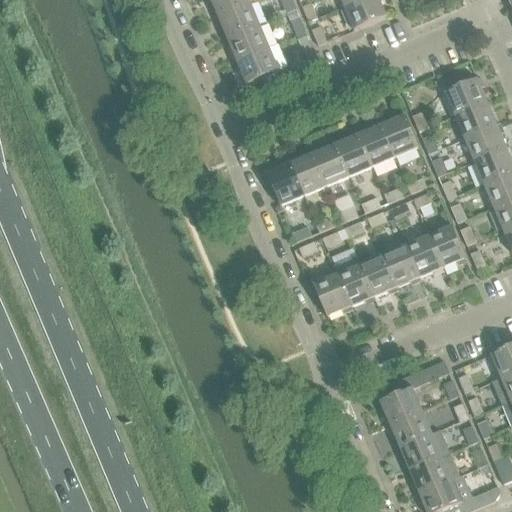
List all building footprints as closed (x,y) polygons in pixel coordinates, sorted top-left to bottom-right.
[(209,0),(217,19),(252,5),(249,0),(209,0)] [(287,17),(297,13),(291,0),(282,0),(280,1),(287,17)] [(340,0),(345,10),(369,0),(340,0)] [(388,20),(379,0),(369,0),(345,10),(355,34),(388,20)] [(252,5),(217,19),(227,42),(261,28),(252,5)] [(303,10),(309,26),(318,22),(311,6),(303,10)] [(296,40),(306,36),(300,20),(290,24),(296,40)] [(261,28),(227,42),(237,65),(271,51),(261,28)] [(319,49),(329,45),(322,29),(313,33),(319,49)] [(307,63),(316,59),(310,44),(301,48),(307,63)] [(271,51),(237,65),(247,88),(260,83),(265,94),(290,84),(285,72),(281,74),(271,51)] [(446,96),(456,120),(489,106),(480,82),(446,96)] [(456,120),(465,143),(499,129),(489,106),(456,120)] [(421,135),(430,131),(423,116),(414,119),(421,135)] [(407,118),(383,128),(397,162),(421,152),(407,118)] [(383,128),(360,138),(374,171),(397,162),(383,128)] [(465,143),(475,166),(509,152),(499,129),(465,143)] [(423,141),(430,158),(438,154),(431,137),(423,141)] [(360,138),(337,147),(351,181),(374,171),(360,138)] [(337,147),(315,157),(329,190),(351,181),(337,147)] [(475,166),(484,189),(511,177),(511,159),(509,152),(475,166)] [(315,157),(292,166),(306,200),(329,190),(315,157)] [(433,164),(440,181),(448,177),(442,160),(433,164)] [(282,210),(306,200),(292,166),(268,176),(282,210)] [(511,177),(484,189),(494,212),(511,204),(511,177)] [(408,189),(412,197),(427,191),(424,182),(408,189)] [(442,187),(449,204),(458,200),(451,183),(442,187)] [(385,198),(389,207),(405,200),(401,191),(385,198)] [(430,197),(415,203),(418,211),(433,205),(430,197)] [(363,208),(366,216),(382,210),(378,201),(363,208)] [(511,204),(494,212),(504,235),(511,231),(511,204)] [(452,210),(459,227),(468,223),(461,206),(452,210)] [(407,207),(392,213),(395,221),(411,215),(407,207)] [(339,216),(344,226),(359,220),(354,210),(339,216)] [(384,216),(369,223),(372,231),(388,224),(384,216)] [(317,226),(321,236),(336,229),(332,219),(317,226)] [(365,235),(361,226),(346,232),(350,241),(365,235)] [(453,229),(430,239),(444,272),(467,263),(453,229)] [(461,232),(468,250),(478,246),(470,229),(461,232)] [(298,246),(313,239),(309,230),(294,236),(298,246)] [(342,244),(338,235),(323,242),(327,250),(342,244)] [(430,239),(407,249),(421,282),(444,272),(430,239)] [(304,260),(319,254),(315,245),(300,251),(304,260)] [(407,249),(384,258),(398,292),(421,282),(407,249)] [(478,272),(487,269),(481,254),(471,258),(478,272)] [(384,258),(361,268),(375,301),(398,292),(384,258)] [(334,268),(338,277),(352,311),(375,301),(361,268),(357,259),(334,268)] [(328,321),(352,311),(338,277),(314,287),(328,321)] [(511,349),(491,359),(501,383),(511,377),(511,349)] [(381,405),(391,428),(424,414),(415,392),(450,376),(446,365),(389,389),(394,399),(381,405)] [(466,397),(475,393),(468,377),(459,382),(466,397)] [(511,377),(501,383),(511,405),(511,404),(511,377)] [(444,387),(450,403),(460,399),(453,383),(444,387)] [(469,404),(476,421),(484,417),(477,400),(469,404)] [(511,404),(511,405),(503,409),(511,428),(511,404)] [(460,425),(469,422),(463,406),(454,410),(460,425)] [(391,428),(400,451),(434,437),(424,414),(391,428)] [(478,427),(485,443),(494,440),(487,424),(478,427)] [(470,449),(479,445),(472,429),(463,433),(470,449)] [(441,434),(434,437),(400,451),(410,474),(451,457),(441,434)] [(497,446),(488,450),(494,466),(504,462),(497,446)] [(479,472),(489,467),(482,452),(472,456),(479,472)] [(461,479),(451,457),(410,474),(420,497),(461,479)] [(504,462),(494,466),(504,488),(511,484),(511,465),(509,459),(504,462)] [(464,478),(461,479),(420,497),(426,511),(480,511),(496,506),(501,497),(498,490),(473,501),(464,478)]
